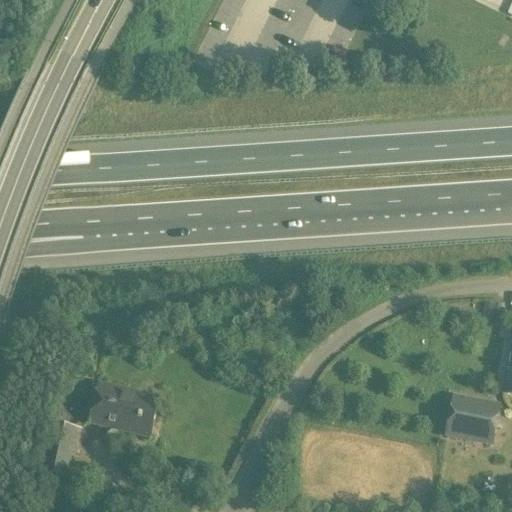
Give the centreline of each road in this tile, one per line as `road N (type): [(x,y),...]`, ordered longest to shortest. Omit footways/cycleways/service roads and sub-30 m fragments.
road 1 (motorway): [(511,139),(0,171)]
road 2 (motorway): [(81,225),(511,196)]
road 3 (unclassified): [(238,511),(336,346),(363,319),(398,301),(511,291)]
road 4 (tertiary): [(0,223),(101,0)]
road 5 (unknown): [(236,29),(227,46),(232,61),(290,79),(328,0)]
